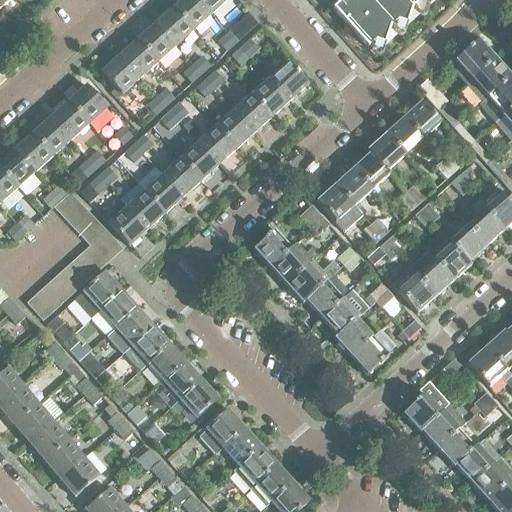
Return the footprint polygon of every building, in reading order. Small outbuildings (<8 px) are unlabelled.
[(0,0),(0,9),(10,0),(0,0)] [(196,0),(182,0),(173,9),(194,31),(211,16),(196,0)] [(196,0),(211,16),(228,0),(196,0)] [(323,0),(374,56),(436,0),(323,0)] [(173,9),(155,25),(176,48),(194,31),(173,9)] [(155,25),(137,41),(158,64),(176,48),(155,25)] [(237,27),(228,35),(236,44),(245,36),(237,27)] [(236,44),(228,35),(219,43),(227,52),(236,44)] [(137,41),(119,57),(139,80),(158,64),(137,41)] [(250,41),(240,49),(249,59),(258,50),(250,41)] [(466,87),(472,81),(496,60),(479,41),(468,51),(465,48),(453,59),(461,69),(455,75),(466,87)] [(249,59),(240,49),(231,57),(240,67),(249,59)] [(139,80),(119,57),(101,73),(122,96),(139,80)] [(202,57),(193,66),(202,77),(212,68),(202,57)] [(488,99),(511,78),(496,60),(472,81),(466,87),(482,105),(488,99)] [(287,63),(268,80),(289,103),(308,86),(287,63)] [(202,77),(193,66),(183,75),(192,86),(202,77)] [(215,72),(206,81),(215,92),(225,83),(215,72)] [(488,99),(504,117),(511,109),(511,77),(511,78),(488,99)] [(268,80),(251,96),(272,119),(289,103),(268,80)] [(215,92),(206,81),(196,90),(206,100),(215,92)] [(418,90),(438,112),(443,107),(447,103),(428,81),(418,90)] [(86,86),(68,103),(89,126),(107,109),(86,86)] [(166,90),(156,99),(166,109),(176,100),(166,90)] [(251,96),(233,112),(254,135),(272,119),(251,96)] [(166,109),(156,99),(147,108),(156,119),(166,109)] [(68,103),(50,119),(70,142),(89,126),(68,103)] [(421,104),(404,120),(423,141),(422,141),(430,149),(436,142),(430,135),(441,125),(421,104)] [(179,105),(170,113),(180,124),(189,115),(179,105)] [(438,112),(454,130),(459,125),(443,107),(438,112)] [(511,109),(504,117),(496,124),(511,142),(511,109)] [(233,112),(216,128),(236,151),(254,135),(233,112)] [(180,124),(170,113),(160,122),(170,133),(180,124)] [(50,119),(32,135),(53,158),(70,142),(50,119)] [(404,120),(385,136),(405,158),(422,141),(423,141),(404,120)] [(454,130),(469,148),(475,143),(459,125),(454,130)] [(114,137),(124,148),(133,139),(124,128),(114,137)] [(216,128),(198,144),(219,167),(236,151),(216,128)] [(32,135),(15,151),(35,174),(53,158),(32,135)] [(367,152),(370,155),(387,174),(405,158),(385,136),(367,152)] [(144,137),(135,146),(144,156),(153,147),(144,137)] [(469,148),(486,166),(491,161),(475,143),(469,148)] [(198,144),(180,160),(201,183),(219,167),(198,144)] [(144,156),(135,146),(125,154),(134,164),(144,156)] [(15,151),(0,163),(0,171),(17,190),(35,174),(15,151)] [(97,153),(88,161),(97,172),(107,163),(97,153)] [(370,155),(352,171),(370,192),(389,176),(387,174),(370,155)] [(449,157),(442,163),(454,175),(460,169),(449,157)] [(180,160),(162,176),(183,199),(201,183),(180,160)] [(97,172),(88,161),(78,170),(88,180),(97,172)] [(486,166),(502,183),(507,179),(491,161),(486,166)] [(454,175),(442,163),(436,169),(447,181),(454,175)] [(109,169),(99,178),(108,188),(118,179),(109,169)] [(0,171),(0,205),(17,190),(0,171)] [(352,171),(334,187),(353,208),(370,192),(352,171)] [(464,174),(457,180),(469,192),(475,187),(464,174)] [(162,176),(144,192),(165,215),(183,199),(162,176)] [(108,188),(99,178),(89,186),(98,197),(108,188)] [(502,183),(511,195),(511,185),(507,179),(502,183)] [(469,192),(457,180),(451,186),(462,198),(469,192)] [(63,185),(53,194),(61,202),(71,194),(63,185)] [(353,208),(334,187),(316,203),(342,232),(350,225),(343,217),(353,208)] [(306,191),(316,203),(319,200),(309,189),(306,191)] [(413,189),(406,195),(417,208),(424,202),(413,189)] [(144,192),(126,208),(147,231),(165,215),(144,192)] [(52,211),(54,209),(61,202),(53,194),(44,202),(52,211)] [(54,209),(65,222),(82,207),(71,194),(61,202),(54,209)] [(417,208),(406,195),(400,201),(411,213),(417,208)] [(511,205),(503,196),(486,211),(505,232),(511,225),(511,205)] [(478,218),(467,228),(486,249),(505,232),(486,211),(478,202),(471,209),(478,218)] [(428,206),(421,212),(432,225),(440,219),(428,206)] [(65,222),(73,231),(90,216),(82,207),(65,222)] [(147,231),(126,208),(108,225),(128,249),(147,231)] [(299,219),(312,233),(324,222),(311,208),(299,219)] [(432,225),(421,212),(415,218),(427,231),(432,225)] [(73,231),(82,240),(99,225),(90,216),(73,231)] [(26,218),(17,226),(25,235),(34,227),(26,218)] [(377,221),(370,228),(382,240),(389,234),(377,221)] [(324,222),(312,233),(317,238),(329,227),(324,222)] [(82,240),(89,249),(106,233),(99,225),(82,240)] [(25,235),(17,226),(8,235),(16,244),(25,235)] [(382,240),(370,228),(364,233),(376,246),(382,240)] [(449,244),(452,246),(469,265),(486,249),(467,228),(449,244)] [(253,252),(270,270),(291,251),(290,251),(273,232),(263,241),(264,241),(253,252)] [(106,233),(89,249),(81,256),(97,273),(122,251),(106,233)] [(393,238),(386,244),(397,257),(404,251),(393,238)] [(397,257),(386,244),(380,250),(391,262),(397,257)] [(270,270),(286,288),(314,263),(318,259),(311,251),(307,255),(297,245),(290,251),(291,251),(270,270)] [(452,246),(434,262),(453,284),(471,267),(469,265),(452,246)] [(337,260),(343,267),(356,256),(350,249),(337,260)] [(427,268),(416,278),(435,300),(453,284),(434,262),(428,254),(421,261),(427,268)] [(81,256),(72,264),(87,282),(97,273),(81,256)] [(356,256),(343,267),(350,275),(363,263),(356,256)] [(302,305),(304,303),(325,283),(326,284),(340,271),(333,264),(323,273),(314,263),(286,288),(302,305)] [(72,264),(63,272),(78,290),(87,282),(72,264)] [(435,300),(416,278),(410,271),(392,288),(398,295),(417,316),(435,300)] [(63,272),(53,281),(69,298),(78,290),(63,272)] [(91,321),(99,314),(99,313),(120,294),(104,276),(75,303),(91,321)] [(53,281),(44,289),(60,307),(69,298),(53,281)] [(304,303),(321,321),(342,302),(326,284),(325,283),(304,303)] [(370,297),(376,304),(389,293),(382,285),(370,297)] [(44,289),(35,297),(51,314),(60,307),(44,289)] [(0,309),(6,315),(15,307),(1,291),(1,292),(0,290),(0,309)] [(389,293),(376,304),(381,310),(394,299),(389,293)] [(99,313),(99,314),(114,330),(136,311),(120,294),(99,313)] [(51,314),(35,297),(27,304),(43,322),(51,314)] [(321,321),(337,339),(338,339),(356,322),(359,320),(342,302),(321,321)] [(15,307),(6,315),(16,327),(26,319),(15,307)] [(114,330),(130,348),(152,329),(136,311),(114,330)] [(47,327),(62,344),(71,336),(63,326),(64,325),(57,318),(47,327)] [(334,341),(351,360),(372,340),(356,322),(338,339),(337,339),(334,341)] [(397,339),(403,345),(408,341),(420,330),(414,323),(402,334),(397,339)] [(504,333),(502,334),(511,344),(511,328),(505,334),(504,333)] [(130,348),(147,366),(168,347),(152,329),(130,348)] [(511,344),(502,334),(485,349),(506,373),(507,372),(511,367),(511,344)] [(71,336),(62,344),(70,353),(80,343),(73,336),(72,337),(71,336)] [(372,340),(351,360),(368,378),(380,366),(381,367),(390,359),(372,340)] [(45,354),(51,361),(61,352),(55,345),(45,354)] [(147,366),(163,384),(185,365),(168,347),(147,366)] [(506,373),(485,349),(467,365),(489,388),(501,378),(511,390),(511,376),(507,372),(506,373)] [(66,369),(72,375),(77,370),(61,352),(51,361),(62,373),(66,369)] [(79,363),(86,371),(96,361),(89,354),(79,363)] [(442,371),(448,378),(458,369),(452,362),(442,371)] [(163,384),(180,402),(201,383),(185,365),(163,384)] [(0,375),(0,405),(23,386),(8,369),(0,375)] [(78,371),(69,379),(76,388),(86,380),(78,371)] [(95,381),(102,389),(112,379),(105,372),(95,381)] [(76,388),(83,396),(93,388),(86,380),(76,388)] [(201,383),(180,402),(195,420),(217,401),(201,383)] [(429,384),(419,393),(423,397),(414,405),(415,406),(403,416),(420,434),(440,415),(441,413),(442,414),(450,407),(444,401),(429,384)] [(0,405),(0,411),(13,427),(38,405),(23,386),(0,405)] [(93,388),(83,396),(93,407),(103,399),(93,388)] [(111,399),(118,406),(128,397),(122,390),(111,399)] [(474,406),(479,412),(492,400),(487,395),(474,406)] [(492,400),(479,412),(486,419),(499,408),(492,400)] [(13,427),(28,444),(53,423),(38,405),(13,427)] [(107,424),(115,432),(124,423),(110,407),(104,412),(111,420),(107,424)] [(127,417),(134,424),(144,415),(138,408),(127,417)] [(206,431),(223,450),(244,431),(227,412),(206,431)] [(420,434),(436,451),(458,431),(442,414),(441,413),(440,415),(420,434)] [(28,444),(44,463),(69,441),(53,423),(28,444)] [(124,423),(115,432),(125,442),(134,434),(124,423)] [(143,435),(156,450),(160,446),(158,444),(165,438),(154,425),(143,435)] [(223,450),(238,467),(260,448),(244,431),(223,450)] [(453,469),(454,468),(474,449),(458,431),(436,451),(453,469)] [(44,463),(58,481),(84,459),(69,441),(44,463)] [(454,468),(470,485),(491,466),(492,467),(500,460),(484,442),(476,450),(475,449),(474,449),(454,468)] [(233,472),(249,490),(276,466),(260,448),(238,467),(233,472)] [(150,471),(158,480),(168,472),(150,450),(136,462),(147,474),(150,471)] [(167,462),(173,469),(177,472),(187,462),(177,452),(167,462)] [(84,459),(58,481),(74,499),(100,478),(84,459)] [(470,485),(487,503),(507,484),(508,484),(511,480),(511,473),(500,460),(492,467),(491,466),(470,485)] [(265,509),(271,504),(292,485),(276,466),(249,490),(265,509)] [(168,472),(158,480),(167,491),(177,482),(168,472)] [(186,483),(188,485),(193,490),(203,481),(197,474),(186,483)] [(487,503),(495,511),(511,511),(511,488),(508,484),(507,484),(487,503)] [(292,485),(271,504),(278,511),(297,511),(308,503),(292,485)] [(85,511),(84,511),(121,511),(126,508),(110,490),(85,511)] [(202,501),(209,508),(219,499),(213,492),(202,501)] [(182,507),(186,511),(193,511),(199,507),(191,498),(182,507)]
